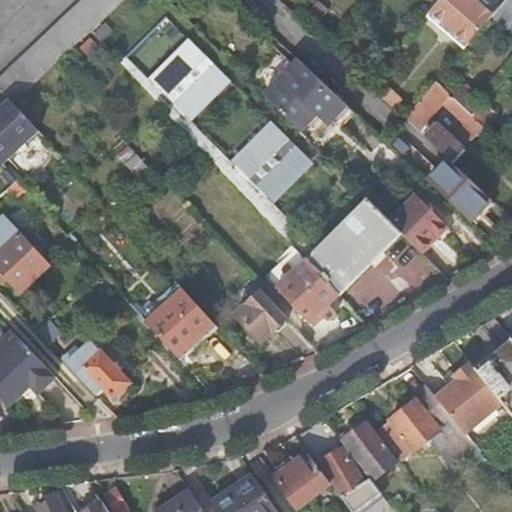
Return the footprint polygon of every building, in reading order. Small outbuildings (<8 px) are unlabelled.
[(82,0),(0,78),(0,88),(9,99),(13,104),(54,65),(91,31),(92,31),(124,0),(82,0)] [(0,0),(0,25),(27,0),(0,0)] [(493,16),(475,0),(440,0),(432,10),(470,43),(492,17),(493,16)] [(511,0),(506,0),(493,16),(492,17),(507,29),(511,23),(511,0)] [(172,19),(157,30),(166,42),(181,31),(172,19)] [(125,56),(120,61),(177,123),(204,151),(218,166),(296,249),(307,261),(340,297),(401,233),(388,221),(366,199),(317,249),(266,197),(267,196),(269,198),(271,197),(270,196),(307,159),(308,160),(309,159),(275,124),(273,126),(275,127),(238,163),(237,163),(235,164),(238,167),(236,168),(183,115),(185,114),(188,117),(190,115),(188,114),(225,78),(226,79),(227,77),(192,42),(191,43),(192,44),(155,80),(153,82),(156,85),(154,86),(125,56)] [(158,59),(160,47),(135,44),(133,62),(147,64),(147,58),(158,59)] [(334,124),(350,107),(301,61),(265,97),(302,134),(317,118),(322,113),(330,120),(334,124)] [(436,82),(405,119),(448,159),(454,164),(465,151),(435,123),(432,128),(426,122),(444,102),(466,123),(473,116),(436,82)] [(37,130),(13,104),(9,99),(0,107),(0,163),(1,164),(37,130)] [(196,159),(204,151),(177,123),(169,131),(196,159)] [(454,164),(448,159),(428,181),(471,222),(492,201),(454,164)] [(388,221),(401,233),(420,252),(447,226),(415,194),(388,221)] [(3,219),(0,221),(0,271),(3,275),(0,277),(0,279),(3,283),(7,279),(20,293),(48,266),(18,235),(3,219)] [(306,262),(307,261),(296,249),(283,261),(294,273),(277,289),(309,324),(320,314),(323,318),(324,319),(324,320),(325,321),(326,321),(327,322),(329,322),(330,322),(331,322),(332,322),(333,321),(334,320),(335,319),(336,318),(336,317),(336,316),(336,315),(336,314),(336,313),(335,311),(330,305),(339,297),(306,262)] [(214,324),(184,291),(147,324),(177,357),(214,324)] [(289,319),(263,291),(236,316),(262,343),(289,319)] [(0,399),(0,400),(14,386),(22,379),(26,384),(30,387),(48,369),(4,323),(0,327),(0,399)] [(55,336),(47,343),(64,361),(71,354),(55,336)] [(67,364),(97,396),(105,389),(113,398),(130,382),(92,341),(67,364)] [(511,349),(481,376),(505,406),(511,414),(511,349)] [(460,428),(473,444),(474,445),(511,414),(505,406),(481,376),(471,364),(454,377),(458,381),(436,398),(460,428)] [(416,401),(403,411),(428,443),(431,440),(449,463),(473,444),(460,428),(436,398),(426,387),(413,397),(416,401)] [(428,443),(403,411),(378,431),(406,466),(412,461),(409,457),(428,443)] [(368,422),(342,442),(372,482),(377,478),(399,462),(368,422)] [(321,463),(338,493),(342,498),(362,486),(364,489),(370,486),(368,482),(366,483),(344,449),(321,463)] [(332,485),(308,454),(275,479),(298,510),(332,485)] [(277,511),(252,475),(211,502),(217,511),(277,511)] [(202,511),(185,486),(150,510),(151,511),(202,511)] [(116,488),(103,495),(113,511),(127,511),(129,511),(116,488)] [(65,511),(57,496),(35,508),(37,511),(65,511)] [(107,511),(99,499),(75,511),(74,511),(107,511)]
